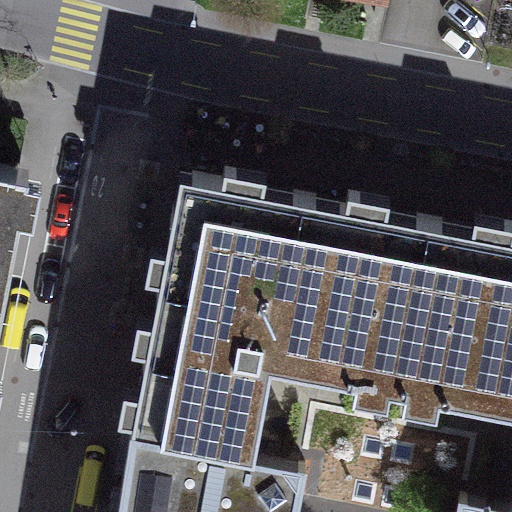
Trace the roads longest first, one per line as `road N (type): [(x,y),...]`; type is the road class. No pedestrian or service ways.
road 1 (residential): [(143,53),(48,511)]
road 2 (tertiary): [(143,53),(511,124)]
road 3 (tertiary): [(0,26),(143,53)]
